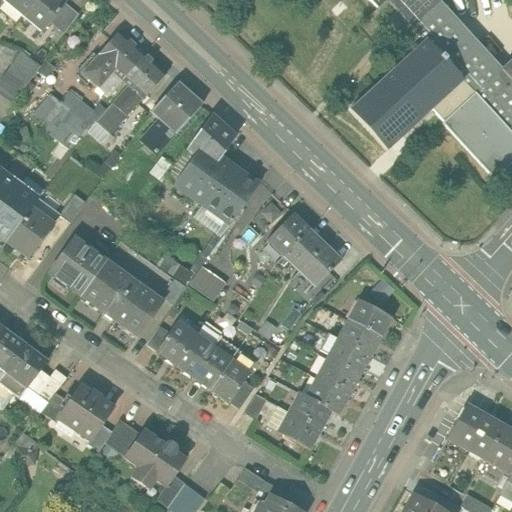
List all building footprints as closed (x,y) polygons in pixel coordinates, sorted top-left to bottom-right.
[(5,0),(4,3),(22,17),(35,0),(5,0)] [(67,2),(63,0),(35,0),(22,17),(41,33),(49,23),(65,5),(67,2)] [(367,0),(377,10),(386,2),(411,28),(433,8),(440,1),(439,0),(367,0)] [(503,69),(440,1),(433,8),(511,93),(511,82),(502,71),(503,69)] [(65,5),(49,23),(64,34),(78,15),(65,5)] [(511,93),(433,8),(411,28),(424,43),(425,42),(460,81),(431,108),(444,122),(442,123),(494,179),(511,161),(511,93)] [(119,32),(96,58),(96,59),(82,75),(98,89),(112,73),(122,81),(145,55),(119,32)] [(424,43),(349,111),(385,150),(431,108),(460,81),(425,42),(424,43)] [(21,53),(0,81),(0,95),(11,105),(40,67),(21,53)] [(165,74),(145,55),(122,81),(128,87),(142,99),(165,74)] [(511,60),(503,69),(502,71),(511,82),(511,60)] [(200,105),(177,85),(152,113),(160,120),(174,133),(175,134),(200,105)] [(128,87),(112,105),(125,117),(142,99),(128,87)] [(59,103),(49,94),(32,114),(46,126),(43,130),(69,150),(72,152),(73,152),(97,121),(100,118),(67,92),(59,103)] [(125,117),(112,105),(100,118),(97,121),(110,134),(125,117)] [(211,115),(186,150),(196,157),(213,169),(220,160),(235,137),(211,115)] [(160,120),(141,141),(155,154),(174,133),(160,120)] [(56,159),(45,174),(52,179),(72,152),(69,150),(60,162),(56,159)] [(106,151),(93,171),(102,177),(115,157),(106,151)] [(213,169),(196,157),(175,187),(202,205),(229,167),(220,160),(213,169)] [(257,186),(229,167),(202,205),(230,225),(257,186)] [(0,174),(0,211),(20,185),(2,171),(0,174)] [(0,211),(0,238),(6,242),(30,210),(38,198),(20,185),(0,211)] [(75,195),(59,216),(69,223),(85,203),(75,195)] [(264,228),(280,210),(271,202),(255,219),(264,228)] [(53,227),(30,210),(6,242),(29,259),(53,227)] [(292,215),(269,239),(285,255),(308,231),(292,215)] [(308,231),(285,255),(301,270),(324,246),(308,231)] [(73,239),(48,273),(81,297),(105,263),(105,262),(73,239)] [(324,246),(301,270),(317,286),(340,262),(324,246)] [(162,303),(105,263),(81,297),(137,337),(162,303)] [(215,301),(227,281),(201,266),(189,286),(215,301)] [(185,288),(174,280),(162,298),(173,306),(185,288)] [(390,319),(361,303),(350,323),(379,338),(390,319)] [(379,338),(350,323),(340,341),(339,342),(369,358),(379,338)] [(168,335),(155,353),(174,366),(193,338),(174,325),(168,335)] [(168,335),(158,328),(145,347),(155,353),(168,335)] [(4,330),(0,335),(0,370),(4,374),(25,346),(4,330)] [(369,358),(339,342),(340,341),(329,335),(320,351),(331,357),(329,361),(358,377),(369,358)] [(193,338),(174,366),(192,379),(212,351),(193,338)] [(25,346),(4,374),(0,379),(0,386),(19,400),(40,413),(47,404),(46,404),(37,397),(27,389),(40,371),(47,362),(25,346)] [(230,363),(210,391),(228,404),(244,382),(248,375),(257,363),(239,350),(230,363)] [(212,351),(192,379),(210,391),(230,363),(212,351)] [(358,377),(329,361),(319,380),(348,396),(358,377)] [(40,371),(27,389),(37,397),(50,379),(49,378),(40,371)] [(50,379),(37,397),(46,404),(54,394),(66,379),(55,371),(49,378),(50,379)] [(348,396),(319,380),(308,399),(330,411),(338,415),(348,396)] [(244,382),(228,404),(239,410),(254,389),(244,382)] [(90,393),(79,386),(68,403),(57,419),(58,420),(89,441),(90,442),(101,426),(113,409),(100,400),(101,398),(91,391),(90,393)] [(68,403),(54,394),(46,404),(47,404),(40,413),(55,423),(58,420),(57,419),(68,403)] [(308,399),(301,395),(291,415),(320,431),(330,411),(308,399)] [(255,396),(244,414),(256,421),(266,401),(255,396)] [(465,406),(446,438),(447,439),(434,463),(455,475),(468,451),(483,459),(501,426),(465,406)] [(320,431),(291,415),(280,435),(309,450),(320,431)] [(119,421),(111,433),(104,444),(124,458),(140,436),(119,421)] [(111,433),(101,426),(90,442),(89,441),(87,445),(98,453),(104,444),(111,433)] [(511,432),(501,426),(483,459),(511,475),(511,472),(511,432)] [(166,443),(165,445),(144,431),(140,436),(124,458),(123,459),(137,469),(134,474),(152,486),(155,482),(164,488),(165,489),(173,477),(185,460),(175,453),(177,451),(175,447),(170,444),(166,443)] [(35,452),(17,449),(16,461),(33,464),(35,452)] [(434,463),(433,462),(426,474),(448,487),(455,475),(434,463)] [(265,482),(245,469),(238,480),(258,493),(265,482)] [(173,477),(165,489),(164,488),(155,501),(167,509),(184,485),(173,477)] [(220,484),(208,502),(217,509),(229,490),(220,484)] [(194,511),(204,499),(184,485),(167,509),(170,511),(194,511)] [(443,511),(414,495),(404,511),(443,511)] [(489,511),(491,509),(466,495),(460,507),(463,509),(468,511),(489,511)] [(301,511),(271,496),(262,511),(301,511)]
